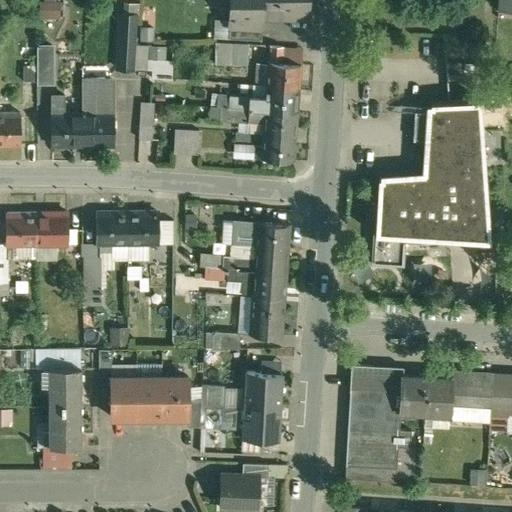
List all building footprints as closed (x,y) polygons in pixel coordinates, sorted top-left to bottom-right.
[(39,0),(40,17),(60,17),(60,0),(39,0)] [(309,0),(232,0),(231,29),(263,30),(263,18),(308,21),(309,0)] [(511,0),(500,0),(500,10),(511,10),(511,0)] [(137,21),(122,20),(119,68),(135,69),(137,45),(138,15),(137,15),(137,21)] [(263,30),(231,29),(230,40),(262,42),(263,30)] [(214,63),(248,63),(248,42),(214,42),(214,63)] [(150,46),(137,45),(135,69),(149,70),(150,46)] [(54,46),(38,46),(38,83),(54,83),(54,46)] [(284,47),(272,46),(271,61),(283,62),(284,47)] [(271,61),(270,61),(268,85),(268,86),(300,88),(302,64),(283,62),(271,61)] [(115,80),(83,80),(83,112),(84,112),(84,145),(115,145),(115,80)] [(300,88),(268,86),(268,85),(255,84),(254,97),(231,95),(230,107),(299,112),(300,88)] [(67,95),(54,95),(53,145),(84,145),(84,112),(83,112),(67,112),(67,95)] [(481,99),(432,103),(431,110),(429,141),(433,141),(435,175),(379,178),(376,234),(491,241),(481,99)] [(156,103),(143,102),(140,139),(154,139),(156,103)] [(230,107),(222,107),(221,120),(250,123),(250,121),(266,123),(265,134),(297,136),(299,112),(230,107)] [(431,110),(416,111),(414,140),(429,141),(431,110)] [(22,113),(0,112),(0,144),(22,145),(22,113)] [(200,130),(177,129),(176,152),(199,154),(200,130)] [(265,134),(237,132),(237,144),(257,145),(264,145),(265,134)] [(297,136),(265,134),(264,145),(257,145),(256,157),(295,160),(297,136)] [(38,212),(9,213),(9,223),(4,223),(4,244),(8,244),(8,245),(38,245),(38,212)] [(84,212),(38,212),(38,245),(68,245),(68,230),(84,230),(84,212)] [(129,212),(100,212),(100,244),(101,251),(115,251),(115,244),(129,244),(129,212)] [(159,212),(129,212),(129,244),(159,243),(159,212)] [(291,223),(259,221),(258,245),(290,247),(291,223)] [(4,244),(0,243),(0,283),(9,283),(9,267),(8,245),(8,244),(4,244)] [(290,247),(258,245),(257,257),(256,269),(288,271),(290,247)] [(221,278),(221,253),(201,252),(201,278),(221,278)] [(142,255),(129,255),(129,279),(141,278),(142,278),(142,255)] [(103,256),(87,256),(86,301),(102,301),(102,285),(103,256)] [(257,257),(241,256),(240,268),(256,269),(257,257)] [(256,269),(240,268),(239,280),(255,281),(256,269)] [(288,271),(256,269),(255,281),(254,293),(287,295),(288,271)] [(287,295),(254,293),(252,332),(251,333),(284,335),(287,295)] [(252,332),(214,330),(214,348),(242,347),(242,333),(251,333),(252,332)] [(113,348),(101,348),(101,367),(113,367),(113,348)] [(374,365),(352,364),(352,370),(352,371),(352,378),(351,378),(351,379),(352,379),(346,478),(397,481),(399,445),(411,446),(412,429),(400,428),(401,410),(403,375),(403,368),(402,368),(402,369),(374,368),(374,365)] [(82,367),(50,367),(50,406),(82,406),(82,367)] [(284,372),(248,370),(246,403),(282,406),(284,372)] [(493,375),(453,372),(453,378),(451,405),(491,407),(493,375)] [(403,375),(401,410),(425,412),(427,376),(403,375)] [(511,376),(493,375),(491,407),(511,408),(511,376)] [(138,376),(113,376),(113,416),(138,416),(138,376)] [(163,376),(138,376),(138,416),(163,416),(163,376)] [(190,376),(163,376),(163,416),(189,416),(190,416),(190,398),(190,376)] [(453,378),(427,376),(425,412),(451,413),(451,405),(453,378)] [(225,385),(204,384),(203,398),(203,408),(224,409),(224,407),(225,385)] [(203,398),(190,398),(190,416),(189,416),(189,426),(202,426),(202,425),(203,408),(203,398)] [(282,406),(246,403),(246,408),(224,407),(224,409),(223,427),(245,428),(244,437),(281,439),(282,406)] [(82,406),(50,406),(50,446),(82,446),(82,406)] [(11,408),(0,408),(0,423),(11,423),(11,408)] [(224,409),(203,408),(202,425),(223,427),(224,409)] [(271,463),(245,462),(244,474),(260,475),(260,476),(270,476),(271,463)] [(244,474),(224,473),(222,508),(259,509),(260,476),(260,475),(244,474)]
